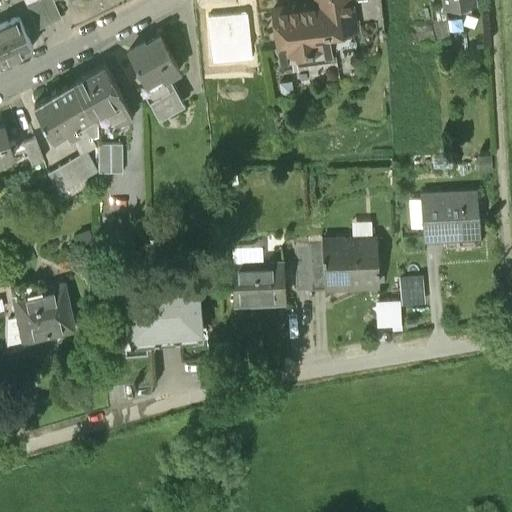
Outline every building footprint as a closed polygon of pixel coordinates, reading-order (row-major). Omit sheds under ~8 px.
[(59,15),(52,0),(37,0),(45,20),(59,15)] [(315,0),(270,8),(273,29),(276,29),(278,41),(292,39),(293,47),(327,41),(324,26),(352,22),(348,0),(315,0)] [(246,11),(208,15),(212,60),(252,56),(246,11)] [(19,13),(0,22),(0,50),(3,56),(33,42),(19,13)] [(179,66),(160,31),(145,39),(144,37),(128,46),(145,77),(140,80),(153,104),(173,92),(163,74),(168,72),(179,66)] [(104,60),(73,77),(91,109),(104,102),(114,120),(132,111),(121,92),(122,92),(104,60)] [(178,90),(168,72),(163,74),(173,92),(178,90)] [(73,77),(33,100),(51,132),(64,124),(68,131),(71,129),(80,124),(77,117),(91,109),(73,77)] [(91,109),(77,117),(80,124),(71,129),(78,141),(50,157),(60,176),(94,157),(87,145),(98,139),(97,121),(91,109)] [(3,121),(0,121),(0,153),(12,150),(3,121)] [(122,140),(98,141),(98,169),(122,168),(122,140)] [(476,189),(420,193),(423,237),(445,236),(445,229),(478,227),(476,189)] [(376,237),(322,240),(324,287),(324,289),(351,288),(351,284),(378,283),(376,237)] [(322,244),(308,245),(311,289),(312,289),(312,288),(324,287),(322,244)] [(308,245),(293,245),(296,290),(311,289),(308,245)] [(282,261),(231,264),(233,300),(284,298),(282,261)] [(403,276),(404,301),(428,300),(427,275),(403,276)] [(31,289),(14,293),(17,306),(7,308),(6,337),(24,338),(24,339),(26,338),(25,331),(69,321),(65,304),(69,302),(63,276),(30,284),(31,289)] [(197,280),(144,285),(146,302),(165,301),(169,343),(202,341),(197,280)] [(150,360),(117,369),(121,384),(134,381),(136,386),(156,380),(150,360)] [(15,374),(0,377),(6,401),(21,397),(15,374)]
